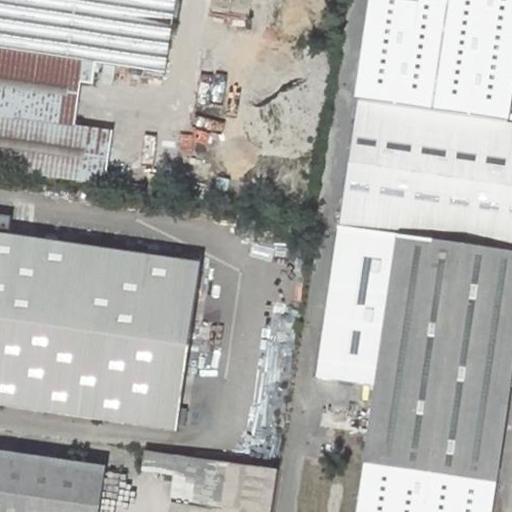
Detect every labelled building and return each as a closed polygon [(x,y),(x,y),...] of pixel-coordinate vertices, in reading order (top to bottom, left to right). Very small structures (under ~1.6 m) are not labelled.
[(112,132),(74,127),(82,73),(95,75),(97,62),(164,72),(174,0),(0,0),(0,170),(104,185),(112,132)] [(511,0),(372,0),(371,7),(359,100),(342,226),(398,234),(373,411),(369,435),(357,511),(492,511),(511,375),(511,124),(508,124),(511,93),(511,0)] [(364,7),(351,99),(359,100),(371,7),(364,7)] [(97,62),(96,71),(144,78),(145,70),(97,62)] [(201,265),(9,237),(12,220),(0,217),(0,404),(177,430),(189,351),(213,354),(215,340),(191,336),(201,265)] [(312,229),(251,220),(249,235),(295,242),(282,332),(297,335),(312,229)] [(373,411),(323,403),(319,427),(369,435),(373,411)] [(176,476),(170,511),(272,511),(279,471),(146,452),(144,471),(176,476)] [(97,511),(103,472),(0,457),(0,511),(97,511)]
